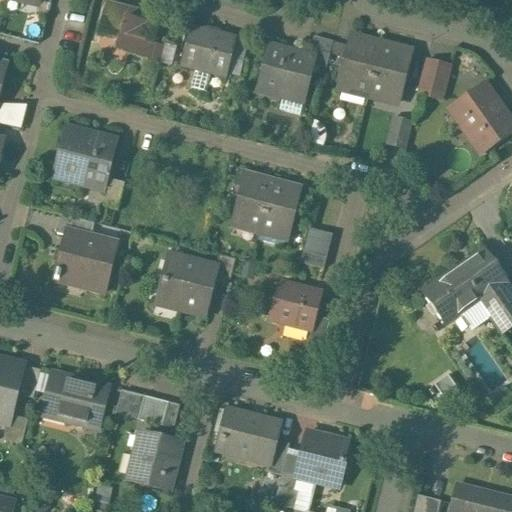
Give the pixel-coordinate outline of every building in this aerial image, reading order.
[(101,4),(95,24),(102,26),(107,6),(101,4)] [(156,19),(107,6),(102,26),(99,37),(128,44),(125,52),(145,58),(156,19)] [(185,26),(180,47),(186,49),(191,27),(185,26)] [(233,39),(191,27),(186,49),(181,67),(223,78),(233,39)] [(228,70),(239,73),(246,39),(236,37),(228,70)] [(332,42),(313,37),(310,49),(315,50),(314,58),(313,63),(326,67),(332,42)] [(379,47),(351,40),(352,38),(351,38),(338,88),(339,89),(340,87),(368,94),(367,96),(368,96),(380,45),(379,47)] [(408,54),(380,48),(381,46),(380,45),(368,96),(369,94),(397,101),(396,103),(397,103),(410,53),(409,53),(408,54)] [(314,58),(269,47),(258,91),(283,97),(284,94),(303,99),(313,63),(314,58)] [(450,66),(426,60),(417,95),(441,101),(450,66)] [(481,88),(454,106),(474,134),(468,138),(479,155),(511,132),(511,122),(502,109),(498,112),(481,88)] [(303,99),(284,94),(283,97),(279,110),(299,115),(303,99)] [(410,122),(394,118),(387,145),(403,149),(410,122)] [(113,143),(65,130),(53,178),(101,190),(104,180),(113,143)] [(272,182),(246,176),(246,174),(245,173),(232,224),(234,224),(234,222),(259,229),(259,231),(272,182)] [(124,185),(104,180),(101,190),(97,206),(117,211),(124,185)] [(298,189),(272,182),(259,231),(260,231),(260,229),(286,236),(285,238),(287,238),(299,188),(298,187),(298,189)] [(118,230),(60,215),(56,234),(64,236),(66,231),(114,243),(118,230)] [(286,236),(260,229),(260,231),(257,240),(283,247),(285,238),(286,236)] [(332,235),(308,229),(302,252),(326,258),(332,235)] [(114,243),(66,231),(64,236),(64,237),(70,238),(66,252),(61,251),(53,283),(57,284),(60,274),(81,280),(79,288),(103,294),(116,244),(114,243)] [(483,250),(421,291),(420,292),(442,323),(480,296),(493,315),(490,318),(502,335),(511,327),(511,293),(505,284),(507,282),(484,249),(483,250)] [(326,258),(302,252),(299,263),(323,269),(326,258)] [(235,260),(218,255),(215,269),(216,269),(212,284),(228,288),(235,260)] [(215,269),(168,257),(161,284),(166,285),(161,304),(203,315),(203,317),(204,317),(212,284),(216,269),(215,269)] [(319,293),(279,283),(269,321),(310,331),(314,317),(319,293)] [(329,320),(314,317),(310,331),(307,342),(323,345),(329,320)] [(39,371),(0,361),(0,420),(8,423),(4,438),(21,443),(27,419),(12,415),(17,394),(33,398),(39,371)] [(107,389),(52,374),(42,412),(66,418),(65,421),(96,429),(107,389)] [(132,394),(121,391),(115,415),(127,418),(132,394)] [(144,397),(132,394),(127,418),(138,420),(144,397)] [(156,400),(144,397),(138,420),(150,423),(156,400)] [(167,403),(156,400),(150,423),(161,426),(167,403)] [(179,406),(167,403),(161,426),(173,429),(179,406)] [(280,424),(228,411),(221,443),(232,445),(230,455),(269,465),(270,465),(276,443),(280,424)] [(347,444),(307,433),(296,475),(296,476),(302,478),(340,488),(347,462),(343,461),(347,444)] [(182,444),(142,434),(130,482),(170,492),(182,444)] [(288,446),(276,443),(270,465),(269,465),(267,472),(281,476),(282,471),(288,446)] [(296,475),(282,471),(281,476),(273,505),(294,510),(302,478),(296,476),(296,475)] [(95,486),(92,511),(105,511),(108,488),(95,486)] [(506,511),(510,498),(456,486),(449,511),(506,511)] [(433,511),(436,501),(416,496),(412,511),(433,511)] [(0,511),(10,511),(13,503),(0,499),(0,511)]
